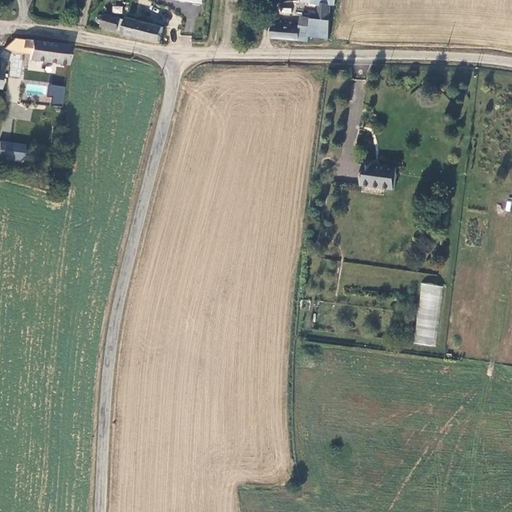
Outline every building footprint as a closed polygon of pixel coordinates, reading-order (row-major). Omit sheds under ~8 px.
[(317,20),(311,19),(309,37),(329,40),(331,22),(329,20),(331,6),(335,6),(336,0),(334,0),(321,0),(321,3),(318,3),(317,20)] [(111,13),(122,14),(123,6),(112,5),(111,13)] [(117,32),(121,20),(104,16),(102,22),(101,20),(99,19),(97,19),(96,20),(95,22),(95,23),(96,26),(99,26),(101,25),(101,27),(117,32)] [(308,41),(309,37),(311,19),(300,17),(298,27),(297,29),(301,30),(299,41),(308,41)] [(159,43),(164,28),(138,21),(128,19),(124,35),(159,43)] [(271,38),(299,41),(301,30),(297,29),(298,27),(272,26),(271,38)] [(69,48),(14,40),(12,52),(19,53),(20,47),(29,49),(28,60),(67,65),(69,48)] [(48,104),(63,105),(65,86),(50,85),(48,104)] [(0,165),(20,168),(23,146),(0,142),(0,165)] [(395,190),(398,167),(378,166),(379,160),(367,160),(364,185),(395,190)] [(414,344),(436,346),(442,285),(420,283),(414,344)]
